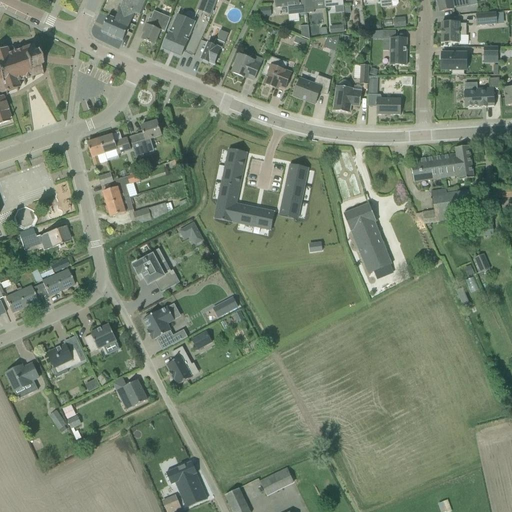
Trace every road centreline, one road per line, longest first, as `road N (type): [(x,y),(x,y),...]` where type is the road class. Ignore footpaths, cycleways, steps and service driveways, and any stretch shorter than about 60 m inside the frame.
road 1 (tertiary): [(430,134),(301,124),(135,66)]
road 2 (unclassified): [(223,511),(136,326),(103,288)]
road 3 (residential): [(103,288),(66,133)]
road 4 (residential): [(430,134),(427,0)]
